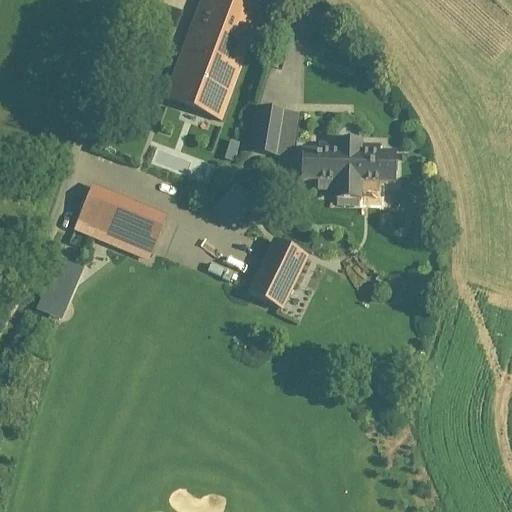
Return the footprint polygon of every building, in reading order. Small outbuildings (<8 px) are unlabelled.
[(232,0),(205,0),(163,109),(223,132),(269,14),(232,0)] [(256,114),(247,163),(290,171),(299,123),(256,114)] [(306,149),(304,190),(399,193),(401,152),(306,149)] [(96,190),(79,232),(149,261),(166,219),(96,190)] [(269,248),(245,301),(283,319),(307,266),(269,248)]
